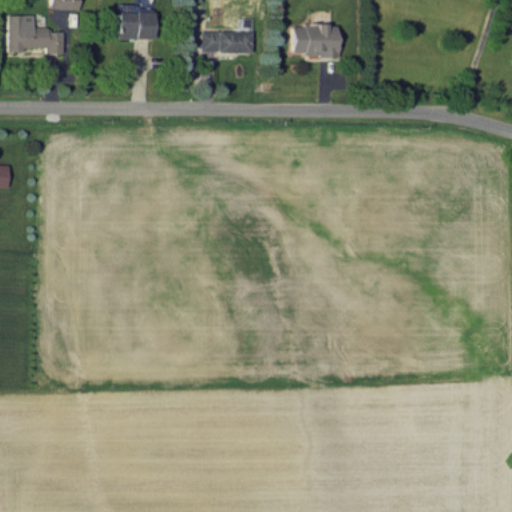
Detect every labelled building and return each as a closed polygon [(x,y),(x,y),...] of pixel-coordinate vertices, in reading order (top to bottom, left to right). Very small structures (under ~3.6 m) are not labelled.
[(74,0),(45,0),(45,7),(74,8),(74,0)] [(112,37),(148,37),(148,11),(112,10),(112,37)] [(28,14),(2,14),(2,50),(18,50),(18,46),(40,46),(40,52),(58,52),(58,30),(44,30),(44,26),(28,26),(28,14)] [(286,23),(286,54),(332,54),(331,22),(286,23)] [(245,51),(245,30),(196,29),(195,50),(245,51)]
